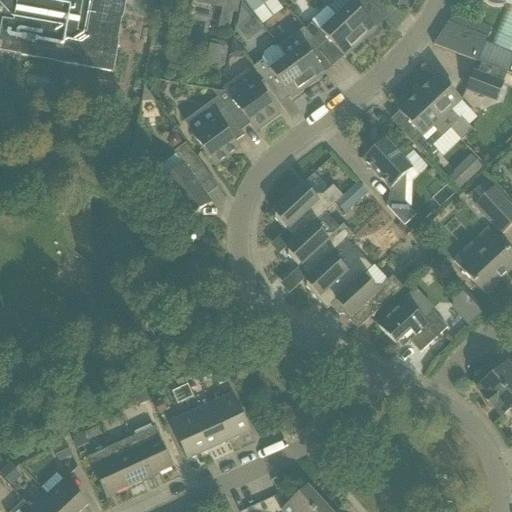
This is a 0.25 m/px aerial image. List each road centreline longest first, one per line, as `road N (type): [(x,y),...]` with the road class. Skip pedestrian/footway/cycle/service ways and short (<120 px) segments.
road 1 (residential): [(366,374),(272,311),(255,289),(244,206),(259,170),(383,74),(438,0)]
road 2 (residential): [(156,511),(299,451),(334,422),(366,374)]
road 3 (residential): [(499,511),(489,454),(470,424),(433,399)]
